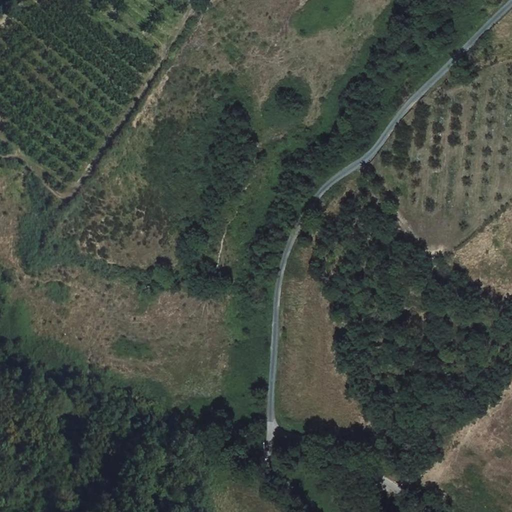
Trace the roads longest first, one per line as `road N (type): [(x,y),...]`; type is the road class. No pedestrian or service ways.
road 1 (unclassified): [(270,434),(278,289),(299,232),(333,175),(368,161),(401,112),(510,0)]
road 2 (track): [(360,164),(454,278),(511,313)]
road 3 (unclassified): [(270,434),(286,441),(321,437),(442,511)]
